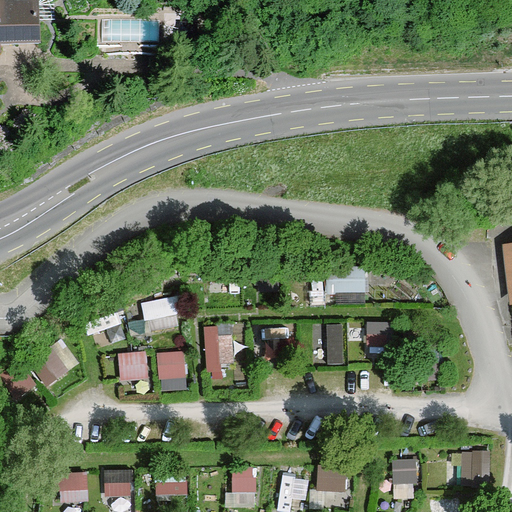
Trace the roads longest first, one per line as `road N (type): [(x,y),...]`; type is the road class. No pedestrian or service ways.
road 1 (residential): [(0,315),(31,307),(114,231),(197,197),(391,221),(455,264),(502,395),(511,397)]
road 2 (primary): [(0,232),(144,149),(207,126),(317,109),(511,99)]
road 3 (track): [(502,395),(427,413),(345,408),(138,419),(86,411),(58,417),(0,464)]
